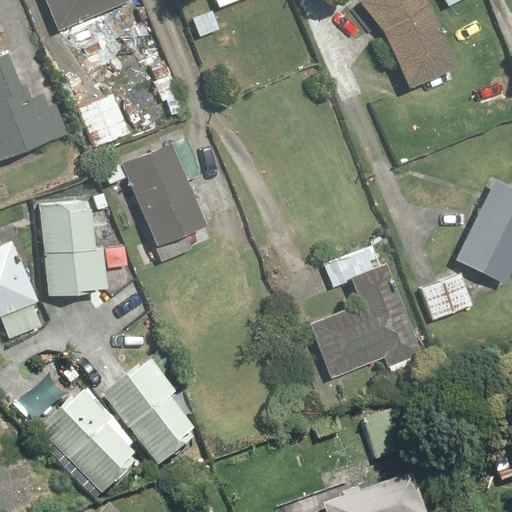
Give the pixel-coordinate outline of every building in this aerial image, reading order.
[(43,0),(55,28),(125,0),(43,0)] [(451,64),(425,2),(423,0),(357,0),(357,1),(375,23),(401,85),(451,64)] [(2,52),(0,52),(0,152),(64,128),(54,102),(43,106),(37,92),(15,101),(12,93),(18,91),(2,52)] [(103,94),(70,107),(85,146),(118,133),(103,94)] [(168,141),(117,162),(151,244),(202,223),(168,141)] [(501,284),(511,261),(511,188),(490,178),(451,259),(501,284)] [(85,200),(36,204),(44,294),(100,289),(96,244),(89,244),(85,200)] [(8,238),(0,240),(0,310),(32,298),(8,238)] [(357,302),(305,322),(327,378),(381,358),(385,369),(419,356),(382,258),(345,272),(357,302)] [(455,275),(412,288),(423,322),(466,309),(455,275)] [(143,361),(98,396),(156,469),(195,438),(164,400),(170,395),(143,361)] [(74,393),(34,431),(98,496),(133,461),(100,428),(105,424),(74,393)] [(511,440),(483,454),(496,483),(511,475),(511,440)] [(420,511),(408,474),(318,506),(320,511),(420,511)]
